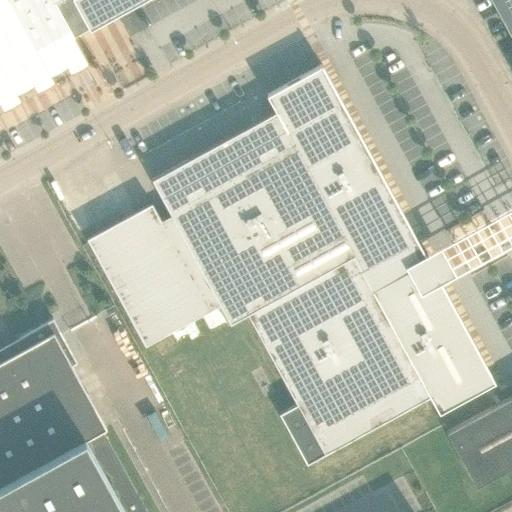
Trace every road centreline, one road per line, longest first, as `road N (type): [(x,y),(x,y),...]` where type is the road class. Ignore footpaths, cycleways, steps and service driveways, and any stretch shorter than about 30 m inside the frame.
road 1 (unclassified): [(339,0),(0,179)]
road 2 (unclassified): [(511,123),(449,23),(394,0)]
